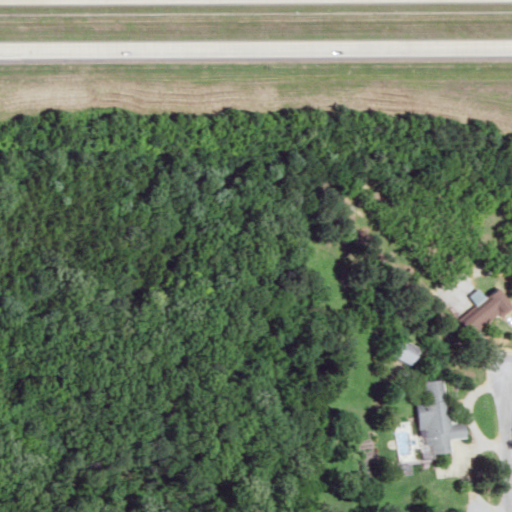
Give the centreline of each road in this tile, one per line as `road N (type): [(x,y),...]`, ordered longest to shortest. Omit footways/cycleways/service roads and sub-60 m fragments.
road 1 (motorway): [(0,52),(511,48)]
road 2 (residential): [(499,367),(506,511)]
